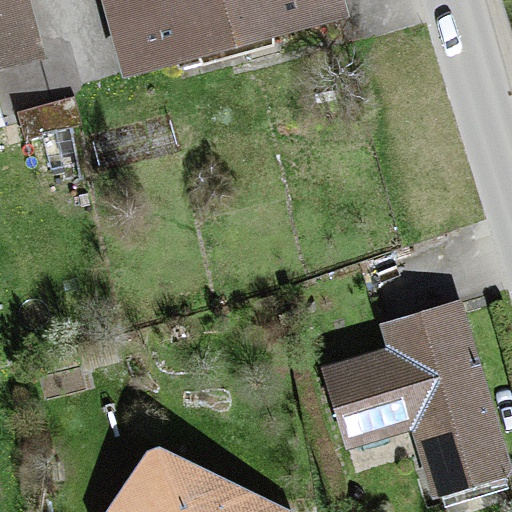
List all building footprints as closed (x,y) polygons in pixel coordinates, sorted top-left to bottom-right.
[(0,0),(0,63),(37,53),(22,0),(0,0)] [(109,0),(129,71),(340,14),(335,0),(109,0)] [(17,112),(24,140),(82,124),(74,96),(17,112)] [(506,472),(456,304),(386,325),(393,350),(325,371),(347,443),(416,422),(437,493),(506,472)] [(242,511),(158,455),(119,511),(242,511)]
